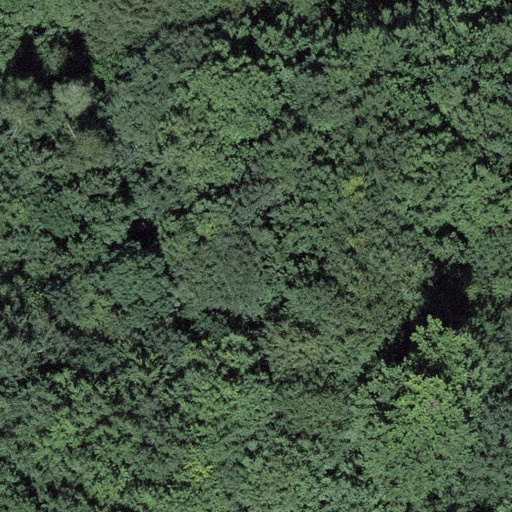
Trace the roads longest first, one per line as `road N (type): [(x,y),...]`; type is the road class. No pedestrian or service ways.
road 1 (track): [(511,272),(462,290),(263,329),(0,298)]
road 2 (track): [(511,71),(174,68),(0,42)]
